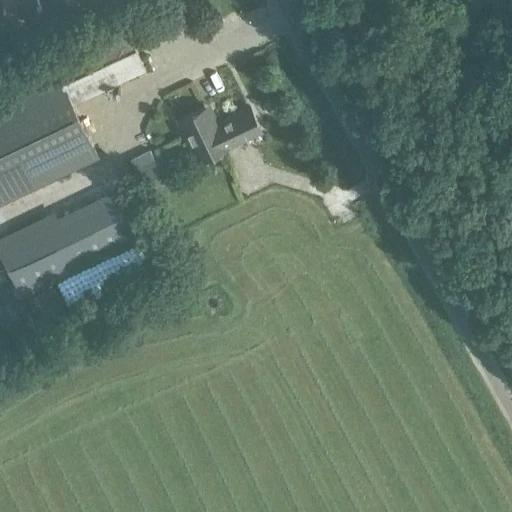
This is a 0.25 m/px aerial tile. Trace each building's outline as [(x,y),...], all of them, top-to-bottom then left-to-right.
[(0,204),(99,157),(73,102),(146,67),(135,45),(124,21),(38,62),(39,63),(0,82),(0,204)] [(210,119),(204,106),(179,118),(199,159),(224,147),(222,143),(226,141),(228,145),(262,129),(250,105),(217,121),(215,117),(210,119)] [(149,148),(130,157),(146,189),(172,177),(160,154),(154,157),(149,148)] [(118,196),(88,210),(109,253),(138,239),(118,196)] [(22,295),(109,253),(88,210),(1,252),(22,295)]
